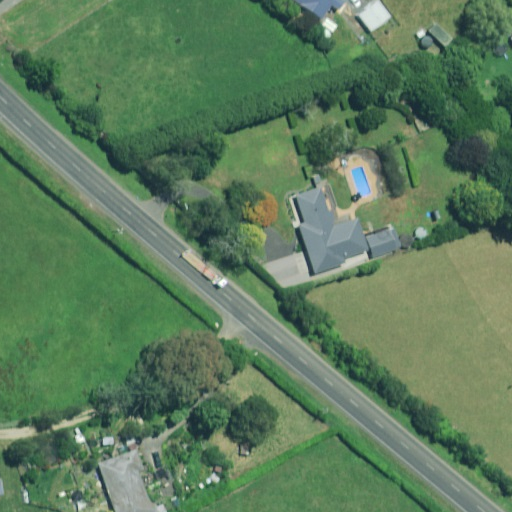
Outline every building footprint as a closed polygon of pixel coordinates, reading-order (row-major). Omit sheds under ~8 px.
[(334,0),(290,0),(320,20),(329,8),(334,8),(334,0)] [(390,17),(377,1),(358,16),(371,32),(390,17)] [(451,41),(434,26),(428,33),(444,48),(451,41)] [(332,228),(320,190),(294,198),(303,223),(297,225),(313,274),(343,264),(341,259),(365,252),(355,220),(332,228)] [(397,250),(391,230),(366,238),(372,258),(397,250)] [(157,500),(151,505),(149,503),(138,474),(142,472),(134,451),(95,466),(112,511),(166,511),(167,511),(164,508),(157,500)]
